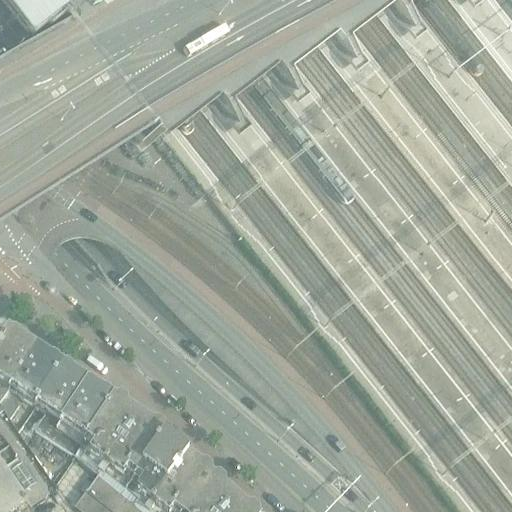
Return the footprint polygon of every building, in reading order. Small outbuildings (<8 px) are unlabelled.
[(32,410),(59,368),(7,334),(0,345),(0,415),(3,414),(9,423),(18,410),(15,402),(6,396),(8,394),(32,410)] [(80,450),(111,403),(59,368),(32,410),(45,419),(34,435),(74,462),(80,450)] [(108,511),(166,442),(153,430),(111,403),(80,450),(74,462),(88,474),(84,478),(87,480),(83,486),(84,487),(80,492),(85,497),(74,511),(108,511)] [(46,496),(0,427),(0,511),(21,511),(27,509),(46,496)] [(186,511),(212,483),(166,442),(108,511),(186,511)] [(245,511),(236,504),(212,483),(186,511),(245,511)]
